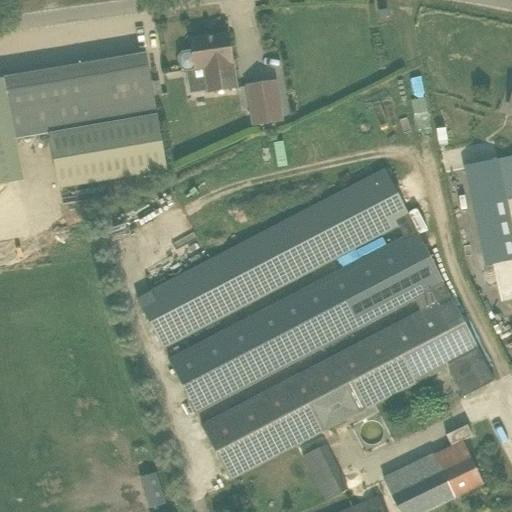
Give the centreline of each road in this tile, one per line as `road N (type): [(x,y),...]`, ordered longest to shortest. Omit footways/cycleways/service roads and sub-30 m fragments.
road 1 (track): [(403,0),(431,218),(499,360),(504,388)]
road 2 (track): [(423,155),(348,160),(181,210)]
road 3 (unclassified): [(0,27),(210,0)]
